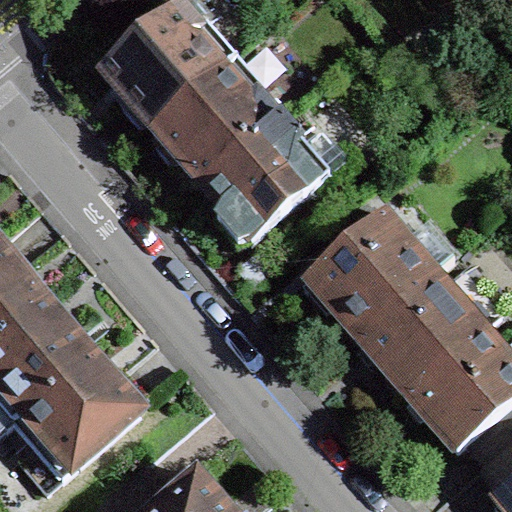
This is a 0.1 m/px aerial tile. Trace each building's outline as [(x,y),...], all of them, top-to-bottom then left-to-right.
[(142,134),(150,131),(153,135),(236,63),(207,28),(197,36),(176,12),(122,59),(102,76),(124,101),(120,109),(129,119),(142,134)] [(236,63),(153,135),(156,139),(152,146),(162,157),(173,171),(181,168),(202,192),(276,128),(256,104),(265,96),(236,63)] [(276,128),(202,192),(212,203),(223,216),(217,227),(238,252),(250,247),(252,250),(329,183),(280,125),(276,128)] [(326,319),(333,313),(359,344),(434,280),(411,252),(413,250),(385,216),(307,283),(310,287),(304,293),(316,307),(326,319)] [(0,339),(41,304),(22,280),(22,275),(24,272),(13,259),(3,248),(1,249),(0,249),(0,339)] [(408,401),(483,336),(434,280),(359,344),(376,364),(408,401)] [(91,361),(89,358),(89,355),(89,352),(91,350),(71,325),(69,327),(66,328),(62,327),(56,320),(41,304),(0,339),(0,438),(13,428),(91,361)] [(511,369),(483,336),(408,401),(426,421),(457,457),(466,449),(485,472),(511,448),(511,369)] [(118,375),(110,383),(105,377),(91,361),(13,428),(63,485),(140,419),(139,416),(147,409),(118,375)] [(511,511),(511,448),(485,472),(505,495),(495,502),(502,510),(499,511),(511,511)] [(220,511),(205,494),(189,475),(168,493),(148,469),(99,510),(100,511),(220,511)]
